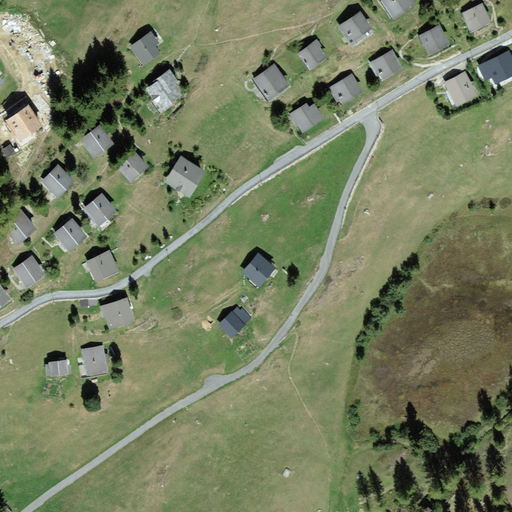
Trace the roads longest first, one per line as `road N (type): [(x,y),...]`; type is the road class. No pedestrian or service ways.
road 1 (unclassified): [(366,112),(374,130),(321,273),(260,359),(151,421),(26,511)]
road 2 (residential): [(366,112),(237,192),(149,266),(87,292),(48,296),(0,322)]
road 3 (residential): [(511,32),(366,112)]
